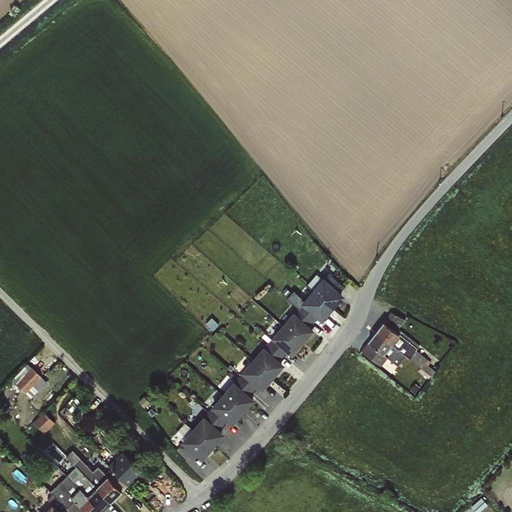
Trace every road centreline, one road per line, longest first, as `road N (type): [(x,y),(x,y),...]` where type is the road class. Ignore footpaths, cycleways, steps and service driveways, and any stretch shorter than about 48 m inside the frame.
road 1 (unclassified): [(511,117),(392,247),(330,359),(203,497)]
road 2 (residential): [(203,497),(0,293)]
